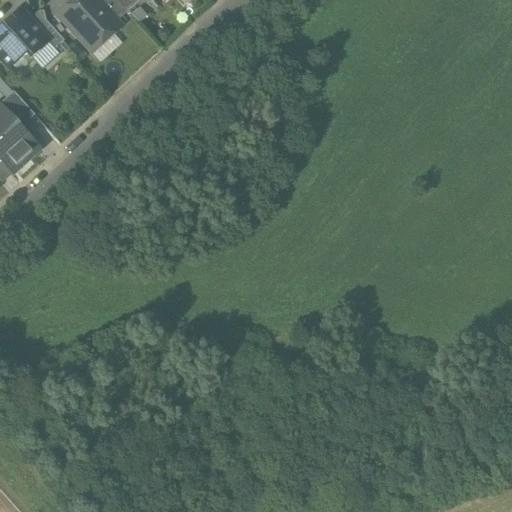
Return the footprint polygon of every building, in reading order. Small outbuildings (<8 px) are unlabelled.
[(94,0),(76,0),(57,18),(90,55),(120,28),(116,24),(94,0)] [(116,0),(94,0),(116,24),(128,13),(116,0)] [(116,0),(128,13),(138,3),(135,0),(116,0)] [(38,15),(29,22),(49,44),(48,45),(54,51),(63,42),(46,24),(43,13),(38,15)] [(23,16),(7,29),(3,25),(0,28),(0,37),(1,38),(0,38),(0,62),(9,72),(26,56),(30,61),(48,45),(49,44),(29,22),(23,16)] [(12,94),(0,105),(0,110),(19,131),(34,118),(12,94)] [(19,131),(0,110),(0,163),(11,176),(38,152),(19,131)]
